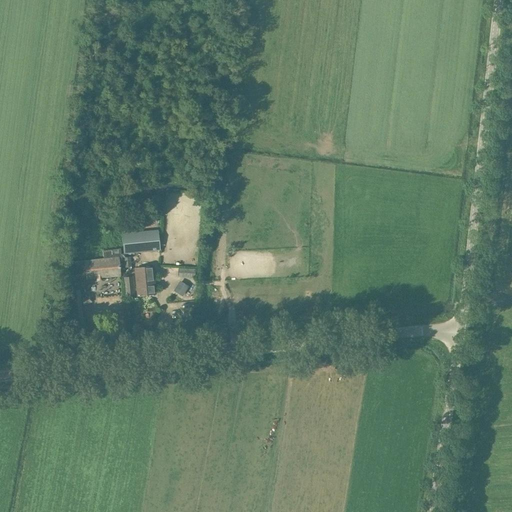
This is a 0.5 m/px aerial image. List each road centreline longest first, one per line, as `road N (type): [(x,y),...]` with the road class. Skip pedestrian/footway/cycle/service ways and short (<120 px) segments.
road 1 (unclassified): [(0,377),(456,327)]
road 2 (unclassified): [(456,327),(494,0)]
road 3 (unclassified): [(429,511),(456,327)]
